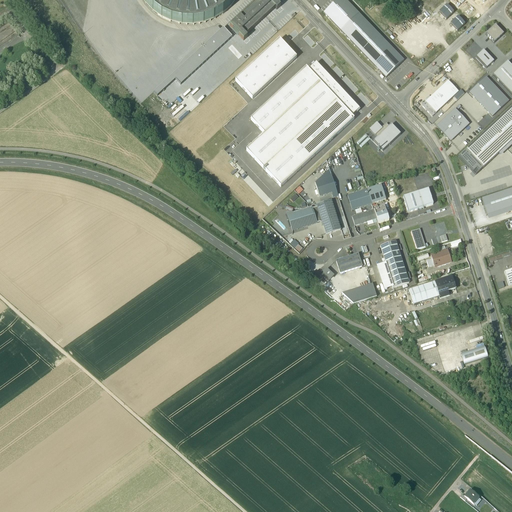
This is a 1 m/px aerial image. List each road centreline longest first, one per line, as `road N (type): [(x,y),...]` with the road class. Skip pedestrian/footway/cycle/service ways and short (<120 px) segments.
road 1 (secondary): [(0,162),(88,174),(148,198),(511,465)]
road 2 (track): [(511,445),(381,338),(162,190),(81,157),(0,149)]
road 3 (track): [(0,296),(246,511)]
road 4 (tertiary): [(511,375),(457,206)]
road 5 (residential): [(319,252),(457,206)]
road 6 (tertiary): [(395,103),(299,0)]
road 7 (unclassified): [(395,103),(494,9)]
road 8 (tertiary): [(457,206),(441,159),(395,103)]
